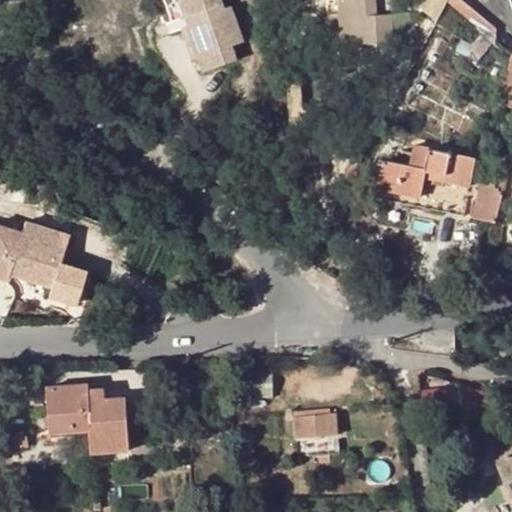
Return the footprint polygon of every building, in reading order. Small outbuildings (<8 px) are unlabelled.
[(187,15),(181,0),(164,0),(172,21),(187,15)] [(181,0),(187,15),(191,26),(202,56),(208,71),(240,59),(234,45),(246,40),(232,5),(225,8),(221,0),(181,0)] [(339,0),(342,45),(378,43),(379,55),(395,54),(392,15),(376,16),(375,0),(339,0)] [(426,0),(426,3),(443,12),(449,2),(449,0),(426,0)] [(498,30),(461,0),(449,0),(449,2),(497,41),(498,30)] [(443,12),(426,3),(424,7),(441,16),(443,12)] [(195,59),(202,56),(191,26),(184,29),(195,59)] [(411,164),(385,160),(379,189),(403,193),(402,203),(465,215),(476,159),(414,144),(411,164)] [(376,198),(402,203),(403,193),(379,189),(376,198)] [(495,225),(503,194),(482,189),(474,219),(495,225)] [(26,227),(10,273),(36,282),(50,287),(47,295),(76,304),(85,274),(60,264),(65,249),(56,246),(60,233),(27,223),(26,227)] [(0,256),(7,259),(12,242),(3,238),(0,237),(0,256)] [(34,290),(36,282),(10,273),(9,273),(9,274),(6,282),(7,282),(34,290)] [(210,284),(207,291),(215,294),(217,287),(210,284)] [(105,400),(105,390),(88,390),(89,384),(48,386),(51,432),(90,430),(90,451),(130,450),(127,399),(105,400)] [(336,433),(336,415),(296,417),(297,436),(336,433)] [(511,435),(492,444),(498,461),(496,461),(511,501),(511,500),(511,435)] [(25,436),(14,436),(14,445),(24,445),(25,436)]
